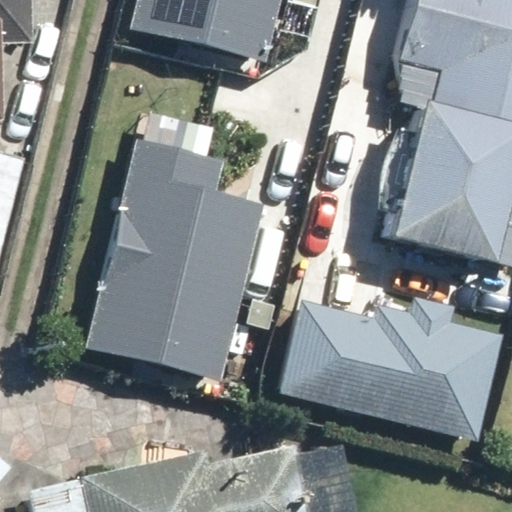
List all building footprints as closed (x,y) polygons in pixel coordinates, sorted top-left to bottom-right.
[(0,0),(0,34),(32,33),(31,0),(0,0)] [(131,0),(123,29),(251,62),(267,0),(131,0)] [(511,0),(409,0),(396,60),(435,69),(397,233),(492,255),(511,170),(511,0)] [(81,345),(212,377),(254,208),(124,175),(81,345)] [(297,305),(276,391),(473,437),(493,352),(297,305)] [(337,511),(323,440),(26,497),(28,511),(337,511)] [(0,480),(11,468),(0,458),(0,480)]
